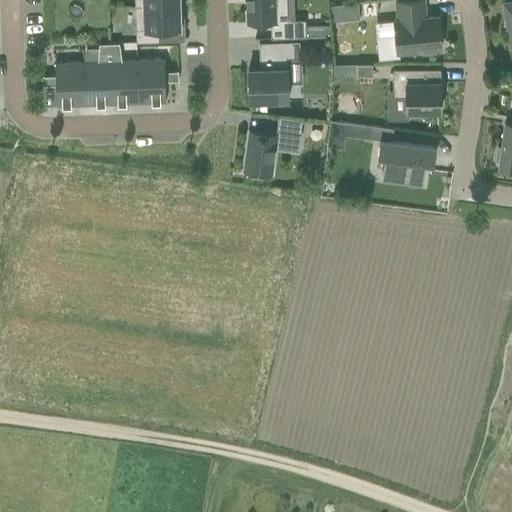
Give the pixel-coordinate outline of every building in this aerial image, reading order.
[(245,5),(247,5),(247,23),(271,22),(271,38),(306,37),(306,19),(288,20),(287,0),(246,0),(246,4),(245,4),(245,5)] [(424,0),(402,0),(395,1),(396,18),(393,19),(395,34),(377,36),(379,60),(400,57),(400,54),(421,51),(421,54),(436,52),(435,48),(442,48),(439,16),(426,17),(424,0)] [(511,1),(504,3),(505,7),(503,10),(504,19),(507,21),(511,46),(511,1)] [(358,2),(338,5),(340,20),(360,18),(358,2)] [(181,28),(180,4),(135,6),(136,42),(160,41),(160,28),(181,28)] [(266,67),(249,68),(250,100),(289,98),(288,67),(287,67),(287,57),(295,57),(294,41),(259,42),(260,58),(266,58),(266,67)] [(119,42),(109,43),(112,103),(138,102),(137,59),(122,60),(119,42)] [(98,61),(83,61),(85,104),(112,103),(109,43),(99,43),(98,61)] [(165,58),(137,59),(138,102),(166,101),(165,80),(179,79),(178,71),(165,71),(165,58)] [(83,61),(55,62),(56,75),(43,76),(43,84),(56,84),(57,105),(85,104),(83,61)] [(357,76),(373,75),(372,63),(357,64),(357,76)] [(422,111),(441,110),(441,93),(437,92),(437,82),(421,82),(421,69),(393,69),(393,96),(406,96),(406,111),(408,111),(408,115),(422,115),(422,111)] [(277,129),(301,133),(302,120),(279,117),(277,129)] [(393,128),(371,125),(330,121),(328,145),(343,147),(345,135),(369,137),(380,138),(378,154),(386,155),(383,179),(422,185),(426,161),(434,162),(436,146),(391,140),(393,128)] [(511,122),(505,122),(501,146),(497,146),(495,160),(499,161),(499,166),(511,168),(511,122)] [(244,170),(272,174),(277,134),(250,130),(244,170)]
